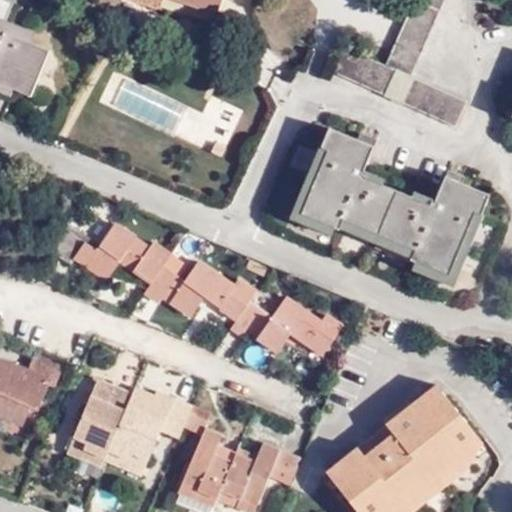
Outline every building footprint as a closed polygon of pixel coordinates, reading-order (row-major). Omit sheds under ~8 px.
[(161,0),(132,0),(159,10),(161,0)] [(176,0),(219,14),(223,0),(176,0)] [(414,0),(385,66),(397,71),(397,70),(412,77),(441,12),(445,0),(414,0)] [(2,31),(9,12),(0,7),(0,84),(32,98),(52,52),(2,31)] [(343,47),(332,73),(385,97),(397,71),(385,66),(343,47)] [(397,71),(385,97),(403,104),(415,79),(415,78),(412,77),(397,70),(397,71)] [(403,104),(457,128),(467,102),(415,79),(403,104)] [(379,236),(398,192),(365,178),(367,174),(364,173),(375,148),(330,129),(322,148),(329,151),(302,215),(340,232),(344,221),(379,236)] [(430,205),(398,192),(379,236),(415,251),(411,261),(449,277),(476,213),(482,216),(491,196),(446,177),(435,203),(431,201),(430,205)] [(90,237),(69,222),(55,255),(69,265),(74,258),(86,242),(90,237)] [(97,250),(86,242),(74,258),(108,282),(121,262),(152,285),(164,269),(173,255),(155,242),(150,248),(150,247),(116,224),(97,250)] [(185,282),(164,269),(152,285),(146,294),(160,304),(164,298),(192,318),(207,297),(222,308),(221,309),(238,322),(250,303),(258,292),(240,280),(235,287),(199,262),(185,282)] [(271,319),(250,303),(238,322),(232,330),(254,345),(258,339),(278,354),(292,335),(323,356),(345,327),(327,314),(321,322),(287,297),(271,319)] [(55,386),(62,366),(35,354),(28,370),(0,358),(0,417),(24,427),(32,407),(39,410),(49,383),(55,386)] [(85,449),(106,458),(134,394),(97,379),(91,395),(74,437),(88,443),(85,449)] [(468,456),(484,444),(437,385),(327,472),(357,511),(392,511),(467,454),(468,456)] [(162,431),(180,439),(193,407),(157,391),(155,397),(136,389),(134,394),(106,458),(105,460),(143,476),(162,431)] [(217,500),(233,463),(216,455),(219,447),(224,436),(206,428),(179,493),(214,507),(217,500)] [(68,453),(103,467),(105,460),(106,458),(85,449),(88,443),(74,437),(68,453)] [(291,485),(302,458),(264,442),(258,457),(256,462),(236,454),(236,455),(233,463),(217,500),(247,511),(256,511),(271,477),(291,485)] [(413,511),(466,471),(484,444),(468,456),(467,454),(392,511),(413,511)] [(216,455),(233,463),(236,455),(219,447),(216,455)] [(238,449),(236,454),(256,462),(258,457),(238,449)]
